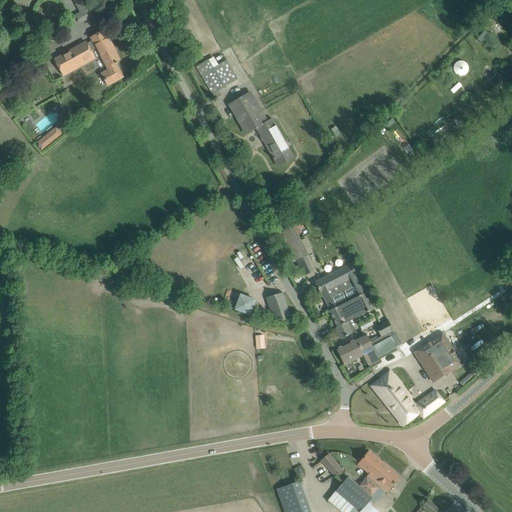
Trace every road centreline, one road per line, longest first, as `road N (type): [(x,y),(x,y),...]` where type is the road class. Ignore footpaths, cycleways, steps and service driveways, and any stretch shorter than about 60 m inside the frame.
road 1 (unclassified): [(342,430),(342,383),(138,0)]
road 2 (tertiary): [(0,486),(342,430)]
road 3 (tertiary): [(411,436),(511,354)]
